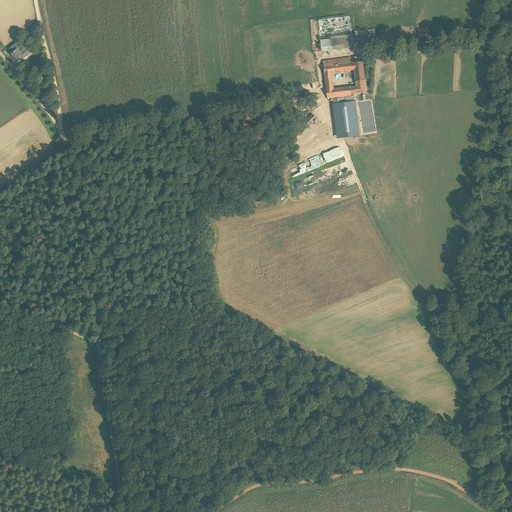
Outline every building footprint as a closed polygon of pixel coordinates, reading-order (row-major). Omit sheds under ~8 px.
[(372,29),(354,31),(354,34),(330,37),(330,39),(320,40),(322,52),(373,45),(372,29)] [(25,49),(23,50),(20,53),(17,49),(11,54),(16,60),(21,57),(23,59),(30,54),(25,49)] [(363,61),(345,64),(345,59),(323,62),(326,87),(333,86),(332,73),(354,70),(356,86),(327,90),(328,100),(333,99),(335,118),(335,119),(336,119),(337,121),(338,121),(338,125),(342,125),(355,123),(354,120),(356,120),(353,99),(354,99),(353,96),(351,96),(351,95),(351,93),(367,91),(363,61)] [(316,118),(312,114),(305,121),(309,126),(316,118)] [(325,133),(314,124),(303,139),(315,148),(325,133)] [(330,174),(331,176),(341,172),(339,165),(332,167),(334,173),(330,174)]
